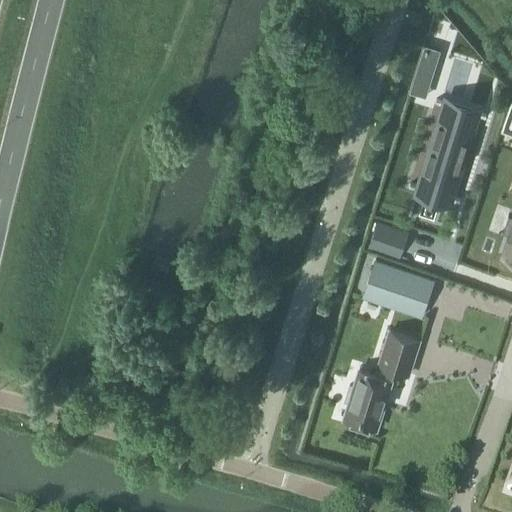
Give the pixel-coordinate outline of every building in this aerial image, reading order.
[(439,51),(424,46),(420,58),(436,63),(439,51)] [(460,200),(455,199),(480,116),(485,118),(486,116),(435,100),(435,102),(440,104),(426,148),(414,186),(409,185),(409,187),(459,203),(460,200)] [(511,218),(507,217),(507,219),(508,220),(504,232),(503,231),(502,233),(509,235),(503,253),(511,256),(511,218)] [(399,257),(407,234),(377,224),(369,246),(399,257)] [(433,281),(375,260),(362,297),(421,317),(433,281)] [(391,379),(390,379),(392,371),(407,376),(418,340),(389,331),(378,367),(380,367),(377,375),(359,369),(354,387),(349,385),(344,401),(349,403),(344,419),(376,429),(391,379)]
